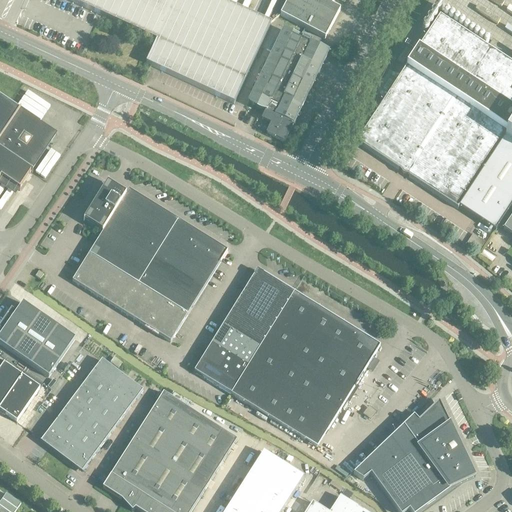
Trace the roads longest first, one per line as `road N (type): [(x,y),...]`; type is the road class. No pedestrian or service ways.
road 1 (unclassified): [(476,411),(437,341),(88,134)]
road 2 (secondary): [(511,340),(465,280),(300,173)]
road 3 (secondary): [(300,173),(115,84)]
road 4 (unclassified): [(300,173),(391,0)]
road 5 (unclassified): [(9,247),(88,134)]
road 6 (secondary): [(115,84),(0,31)]
road 7 (unclassified): [(73,504),(149,403)]
road 8 (unclassified): [(15,461),(89,363)]
